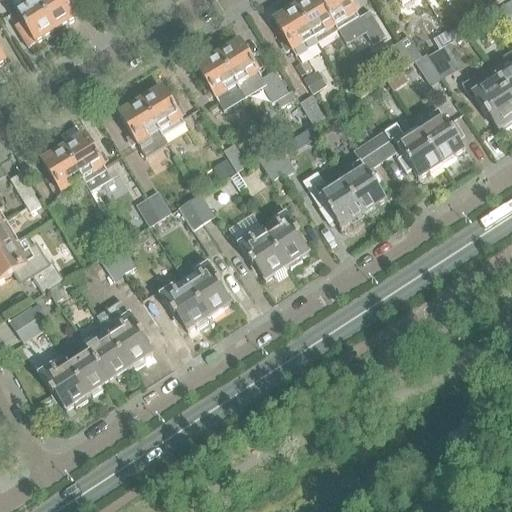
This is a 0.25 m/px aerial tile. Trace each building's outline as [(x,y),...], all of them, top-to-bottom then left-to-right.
[(56,35),(34,0),(18,0),(10,5),(15,14),(14,15),(21,26),(15,30),(28,51),(46,41),(47,43),(54,38),(53,36),(56,35)] [(76,22),(61,0),(34,0),(56,35),(58,33),(59,35),(67,30),(66,29),(76,22)] [(338,33),(317,0),(313,0),(295,11),(317,46),(338,33)] [(357,17),(345,0),(317,0),(338,33),(358,21),(357,17)] [(509,1),(508,0),(492,0),(498,8),(509,1)] [(511,33),(511,20),(505,9),(494,16),(500,26),(495,30),(502,40),(511,33)] [(317,46),(295,11),(274,24),(286,44),(293,56),(295,59),(317,46)] [(466,35),(461,28),(447,37),(452,45),(466,35)] [(422,61),(409,40),(399,46),(412,67),(415,65),(422,61)] [(275,75),(262,83),(251,65),(239,45),(219,57),(245,102),(263,91),(272,107),(277,104),(281,111),(296,102),(292,95),(288,97),(275,75)] [(412,67),(399,46),(387,54),(400,75),(412,67)] [(456,74),(442,52),(428,61),(441,83),(456,74)] [(245,102),(219,57),(196,71),(208,90),(218,107),(224,115),(245,102)] [(441,83),(428,61),(426,58),(422,61),(415,65),(430,90),(441,83)] [(312,74),(305,63),(300,67),(306,78),(312,74)] [(511,71),(505,76),(506,78),(498,83),(511,104),(511,71)] [(327,90),(318,75),(304,83),(313,99),(327,90)] [(511,104),(498,83),(494,77),(483,84),(480,78),(462,90),(471,103),(474,101),(488,123),(489,122),(498,135),(502,133),(504,136),(511,129),(511,104)] [(182,124),(174,111),(162,92),(141,104),(163,140),(184,128),(182,124)] [(325,121),(312,100),(300,107),(313,129),(325,121)] [(163,140),(141,104),(120,118),(139,149),(146,161),(156,155),(152,147),(155,145),(163,140)] [(458,145),(464,141),(455,127),(449,131),(438,115),(429,120),(431,123),(417,131),(441,170),(442,169),(443,171),(456,163),(455,161),(464,155),(458,145)] [(442,171),(441,170),(417,131),(404,140),(397,130),(372,146),(384,165),(395,158),(407,178),(413,174),(419,184),(429,178),(430,179),(442,171)] [(112,183),(104,171),(85,139),(63,152),(84,188),(85,187),(90,196),(112,183)] [(386,191),(374,172),(384,165),(372,146),(354,157),(359,165),(351,171),(353,173),(339,182),(364,222),(363,220),(364,219),(365,221),(378,213),(377,212),(387,205),(380,195),(386,191)] [(249,168),(236,148),(225,155),(238,175),(249,168)] [(295,173),(279,149),(269,156),(282,177),(284,180),(295,173)] [(84,188),(63,152),(42,165),(61,197),(64,200),(84,188)] [(282,177),(269,156),(258,162),(272,183),(282,177)] [(235,177),(227,163),(212,171),(221,185),(235,177)] [(364,222),(339,182),(326,190),(317,177),(303,186),(321,214),(320,214),(329,228),(335,224),(341,234),(351,228),(352,230),(364,222)] [(38,206),(21,178),(11,183),(28,211),(38,206)] [(171,218),(158,196),(147,203),(160,225),(165,222),(171,218)] [(215,221),(201,199),(190,206),(204,228),(215,221)] [(160,225),(147,203),(136,210),(150,232),(160,225)] [(70,224),(58,204),(46,211),(59,231),(70,224)] [(38,206),(28,211),(30,215),(40,209),(38,206)] [(204,228),(190,206),(179,213),(193,235),(204,228)] [(304,245),(283,212),(280,214),(283,218),(262,231),(287,271),(289,270),(290,273),(302,265),(300,263),(308,258),(302,247),(304,245)] [(0,256),(17,246),(4,226),(0,228),(0,256)] [(74,235),(69,227),(60,232),(65,240),(74,235)] [(287,271),(262,231),(251,239),(248,235),(235,243),(256,276),(259,274),(266,285),(273,280),(275,283),(287,275),(285,273),(287,271)] [(64,286),(52,266),(49,268),(36,247),(31,250),(26,241),(17,246),(0,256),(0,284),(14,276),(15,278),(22,274),(21,272),(25,269),(43,298),(49,295),(57,290),(64,286)] [(135,270),(122,249),(111,256),(124,277),(135,270)] [(124,277),(111,256),(99,264),(92,269),(100,282),(109,277),(113,284),(124,277)] [(223,298),(226,296),(204,262),(192,270),(196,276),(184,284),(209,322),(211,321),(212,323),(224,316),(223,314),(230,308),(223,298)] [(209,322),(184,284),(172,291),(170,288),(157,296),(178,327),(181,325),(187,336),(196,331),(197,333),(209,326),(207,324),(209,322)] [(63,301),(57,290),(49,295),(56,306),(63,301)] [(45,332),(38,322),(45,318),(38,308),(31,312),(31,311),(9,325),(23,347),(45,332)] [(148,346),(127,314),(123,317),(125,321),(105,333),(131,373),(133,372),(135,374),(146,367),(144,364),(153,359),(146,348),(148,346)] [(131,373),(105,333),(93,341),(91,338),(81,344),(84,347),(109,387),(116,383),(117,385),(129,377),(128,375),(131,373)] [(109,387),(84,347),(63,361),(88,401),(91,399),(93,401),(104,394),(103,391),(109,387)] [(88,401),(63,361),(43,374),(40,370),(36,373),(56,405),(59,404),(66,415),(74,409),(76,412),(87,404),(86,402),(88,401)]
